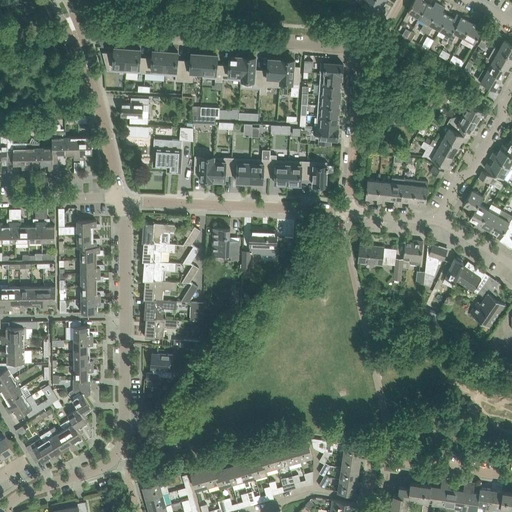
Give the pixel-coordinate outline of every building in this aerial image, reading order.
[(386,10),(381,8),(384,2),(380,0),(366,0),(365,0),(355,0),(356,0),(383,16),(386,10)] [(413,14),(419,17),(427,3),(422,0),(414,0),(403,19),(408,22),(413,14)] [(426,21),(421,29),(425,31),(440,4),(436,2),(433,6),(427,3),(419,17),(426,21)] [(429,34),(434,26),(440,29),(448,15),(442,11),(445,7),(440,4),(425,31),(429,34)] [(446,44),(446,43),(448,39),(461,16),(456,13),(454,18),(448,15),(440,29),(446,33),(440,45),(444,47),(446,44)] [(472,22),(461,16),(448,39),(452,41),(458,31),(465,35),(472,22)] [(465,35),(461,41),(472,48),(485,24),(480,21),(478,25),(472,22),(465,35)] [(487,43),(493,32),(487,29),(481,39),(487,43)] [(511,42),(505,39),(499,49),(511,57),(511,42)] [(114,53),(102,52),(107,70),(126,71),(128,48),(115,47),(114,53)] [(128,48),(126,71),(145,73),(146,57),(140,57),(141,48),(128,48)] [(146,57),(145,73),(165,74),(166,50),(153,49),(153,57),(146,57)] [(443,49),(439,55),(447,59),(450,53),(443,49)] [(511,57),(499,49),(493,60),(508,68),(511,62),(511,57)] [(166,50),(165,74),(176,75),(175,80),(183,81),(185,60),(178,59),(178,51),(166,50)] [(185,60),(183,81),(193,81),(193,77),(198,73),(203,73),(205,53),(192,52),(191,60),(185,60)] [(203,73),(203,77),(215,78),(215,81),(222,81),(223,78),(223,64),(217,64),(218,54),(205,53),(203,73)] [(449,61),(459,66),(461,67),(464,60),(453,54),(449,61)] [(223,64),(223,78),(242,80),(243,56),(230,55),(230,65),(223,64)] [(243,56),(242,80),(254,81),(253,87),(260,87),(262,69),(255,69),(256,57),(243,56)] [(260,87),(260,93),(267,94),(267,86),(280,87),(280,83),(282,59),(269,58),(268,70),(262,69),(260,87)] [(282,59),(280,83),(299,84),(301,66),(294,65),(295,60),(282,59)] [(508,68),(493,60),(487,70),(502,79),(505,73),(509,75),(511,70),(508,68)] [(305,61),(304,71),(309,71),(312,72),(313,61),(305,61)] [(321,61),(320,72),(324,72),(342,74),(343,63),(326,62),(325,62),(321,61)] [(463,71),(462,74),(468,77),(473,70),(471,69),(474,63),(469,61),(467,65),(463,71)] [(498,85),(502,79),(487,70),(481,81),(500,92),(502,87),(498,85)] [(320,72),(319,83),(341,85),(342,74),(324,72),(320,72)] [(319,83),(319,94),(341,96),(341,85),(319,83)] [(439,95),(438,97),(438,98),(446,102),(451,93),(444,89),(442,87),(438,94),(439,95)] [(319,94),(318,105),(340,106),(341,96),(319,94)] [(122,103),(121,116),(131,116),(131,122),(148,123),(149,98),(137,97),(137,103),(122,103)] [(463,99),(458,109),(463,112),(463,113),(478,121),(481,115),(485,117),(488,113),(463,99)] [(318,105),(317,115),(339,117),(340,106),(318,105)] [(210,107),(210,115),(216,116),(216,118),(219,118),(220,110),(220,107),(210,107)] [(220,110),(219,118),(239,119),(239,111),(220,110)] [(239,111),(239,119),(258,120),(258,112),(239,111)] [(446,124),(450,126),(458,131),(469,137),(472,132),(476,134),(478,130),(474,127),(478,121),(463,113),(460,118),(457,116),(451,118),(449,120),(446,124)] [(317,115),(316,126),(338,128),(339,117),(317,115)] [(271,124),(271,132),(290,133),(291,127),(291,125),(271,124)] [(181,126),(180,139),(193,140),(193,127),(187,126),(181,126)] [(316,126),(315,137),(319,138),(319,144),(331,145),(331,139),(337,139),(338,128),(316,126)] [(444,137),(459,145),(462,139),(466,142),(469,137),(458,131),(450,126),(444,137)] [(66,130),(52,130),(53,146),(53,159),(53,164),(58,163),(58,153),(66,153),(66,136),(66,130)] [(8,142),(8,164),(22,163),(22,177),(26,177),(26,169),(27,169),(27,142),(14,142),(14,136),(8,136),(8,142)] [(74,153),(74,159),(79,159),(79,136),(66,136),(66,153),(74,153)] [(92,136),(82,136),(79,136),(79,159),(80,159),(80,167),(84,167),(84,153),(92,152),(92,136)] [(441,142),(433,138),(430,143),(453,156),(456,150),(460,152),(463,147),(459,145),(444,137),(441,142)] [(32,138),(30,142),(27,142),(27,169),(32,169),(32,163),(40,163),(40,147),(39,147),(39,142),(39,141),(32,138)] [(153,150),(153,151),(154,151),(154,166),(168,167),(168,171),(171,171),(180,172),(182,148),(182,140),(172,139),(172,143),(155,142),(155,150),(153,150)] [(453,156),(430,143),(424,140),(421,145),(421,146),(426,149),(422,155),(427,155),(432,158),(450,169),(453,165),(449,162),(453,156)] [(511,140),(507,146),(503,144),(501,148),(511,154),(511,140)] [(53,146),(40,147),(40,163),(48,163),(48,169),(50,169),(50,177),(53,177),(53,172),(53,169),(53,164),(53,159),(53,146)] [(495,159),(509,167),(511,162),(511,154),(501,148),(497,154),(493,152),(490,157),(494,159),(495,159)] [(270,159),(269,177),(275,177),(275,183),(288,183),(289,159),(277,159),(277,154),(270,154),(270,159)] [(195,155),(194,173),(200,173),(200,179),(213,180),(214,156),(195,155)] [(214,156),(213,180),(225,181),(225,175),(231,175),(232,157),(214,156)] [(232,157),(231,175),(237,175),(237,181),(250,182),(251,158),(232,157)] [(251,158),(250,182),(263,182),(263,176),(269,177),(270,159),(251,158)] [(289,159),(288,183),(301,184),(301,178),(307,178),(308,160),(289,159)] [(495,159),(494,159),(491,165),(487,162),(485,167),(503,178),(508,180),(511,172),(511,168),(509,167),(495,159)] [(308,160),(307,178),(313,179),(313,185),(326,185),(327,170),(328,170),(328,166),(327,166),(327,161),(308,160)] [(431,170),(432,171),(441,176),(444,170),(434,164),(431,170)] [(490,183),(494,177),(483,171),(479,176),(490,183)] [(404,178),(392,177),(391,182),(392,182),(390,199),(397,199),(397,204),(402,204),(403,200),(402,200),(404,178)] [(503,183),(494,177),(490,183),(500,189),(500,188),(503,183)] [(413,206),(416,179),(404,178),(402,200),(403,200),(409,201),(409,205),(413,206)] [(378,197),(380,180),(368,179),(365,201),(371,201),(371,197),(378,197)] [(426,202),(429,180),(416,179),(413,206),(418,206),(419,201),(426,202)] [(392,182),(391,182),(380,180),(378,197),(377,202),(382,202),(383,198),(390,199),(392,182)] [(472,214),(478,203),(479,204),(483,196),(472,189),(464,204),(470,208),(468,212),(472,214)] [(478,203),(472,214),(469,218),(476,222),(474,225),(478,228),(489,209),(479,204),(478,203)] [(484,226),(491,230),(502,210),(493,204),(490,210),(489,209),(478,228),(482,230),(484,226)] [(22,217),(22,207),(10,208),(10,218),(22,217)] [(502,210),(491,230),(497,233),(495,237),(499,240),(503,233),(509,222),(511,218),(511,216),(511,214),(503,209),(502,210)] [(7,225),(3,225),(3,241),(16,241),(16,222),(12,222),(12,218),(7,219),(7,225)] [(19,222),(16,222),(16,241),(29,241),(29,225),(24,225),(24,218),(19,218),(19,222)] [(33,225),(29,225),(29,241),(42,241),(42,221),(38,221),(38,218),(33,218),(33,225)] [(49,244),(55,244),(55,241),(55,234),(55,224),(50,224),(50,218),(45,218),(45,221),(42,221),(42,241),(49,241),(49,244)] [(62,237),(62,233),(78,233),(93,233),(93,228),(100,228),(100,223),(97,223),(96,220),(77,220),(77,226),(65,226),(65,218),(59,218),(59,233),(59,237),(62,237)] [(511,218),(509,222),(503,233),(499,240),(507,244),(507,245),(511,247),(511,218)] [(175,224),(144,221),(142,241),(144,241),(161,242),(162,231),(174,232),(175,224)] [(201,230),(195,226),(183,244),(191,245),(201,230)] [(227,258),(239,259),(240,241),(230,240),(230,228),(213,227),(212,254),(227,255),(227,258)] [(251,229),(250,246),(276,247),(277,230),(251,229)] [(78,246),(81,246),(97,246),(97,243),(100,243),(100,238),(94,238),(93,233),(78,233),(78,246)] [(411,263),(421,264),(423,241),(413,239),(413,241),(405,241),(403,258),(412,259),(411,263)] [(162,261),(169,261),(170,251),(175,251),(175,243),(161,242),(144,241),(144,247),(143,260),(145,260),(162,261)] [(425,271),(424,283),(431,285),(440,258),(444,259),(448,249),(428,242),(425,271)] [(183,263),(191,263),(200,248),(194,245),(183,263)] [(403,259),(396,258),(396,257),(397,249),(361,245),(359,261),(395,264),(394,279),(401,280),(403,265),(403,259)] [(81,246),(81,259),(97,259),(97,254),(103,254),(103,249),(100,249),(100,246),(97,246),(81,246)] [(243,251),(242,269),(250,269),(251,251),(243,251)] [(465,266),(464,266),(462,265),(464,262),(462,261),(463,259),(457,256),(456,258),(455,257),(450,266),(445,277),(455,281),(456,278),(465,266)] [(97,264),(97,259),(81,259),(81,272),(100,272),(100,269),(104,269),(104,264),(97,264)] [(176,262),(169,261),(162,261),(145,260),(143,279),(145,279),(162,280),(163,269),(175,270),(176,262)] [(474,289),(478,292),(490,275),(468,260),(464,266),(465,266),(456,278),(473,290),(474,289)] [(182,282),(190,282),(199,267),(193,264),(182,282)] [(417,270),(416,282),(424,283),(425,271),(417,270)] [(100,275),(100,272),(81,272),(81,286),(97,285),(97,281),(104,280),(104,275),(100,275)] [(470,313),(481,320),(483,321),(480,327),(485,331),(505,303),(491,294),(499,282),(490,275),(478,292),(485,297),(481,303),(479,301),(470,313)] [(163,288),(176,289),(176,281),(162,280),(145,279),(144,298),(146,298),(162,299),(163,288)] [(181,301),(189,301),(198,286),(192,282),(181,301)] [(97,285),(81,286),(82,298),(101,298),(101,295),(104,295),(104,290),(97,290),(97,285)] [(0,304),(5,304),(5,309),(9,309),(9,287),(0,286),(0,304)] [(13,309),(13,304),(21,304),(20,286),(9,287),(9,309),(13,309)] [(25,309),(25,304),(33,304),(32,286),(20,286),(21,304),(21,309),(25,309)] [(40,304),(40,309),(44,309),(44,286),(32,286),(33,304),(40,304)] [(56,286),(44,286),(44,309),(48,309),(48,304),(56,304),(56,286)] [(101,301),(101,298),(82,298),(82,312),(98,312),(98,307),(104,307),(104,301),(101,301)] [(163,318),(164,307),(176,308),(177,300),(162,299),(146,298),(144,317),(146,317),(165,319),(165,318),(163,318)] [(203,321),(204,302),(191,301),(190,320),(203,321)] [(145,336),(164,338),(165,326),(177,327),(177,319),(165,318),(165,319),(146,317),(145,336)] [(74,326),(74,339),(93,338),(93,335),(97,335),(96,330),(90,330),(90,326),(81,326),(81,320),(69,320),(69,326),(74,326)] [(1,335),(1,338),(24,338),(24,327),(29,327),(29,321),(12,321),(12,327),(6,327),(7,335),(1,335)] [(7,342),(7,350),(24,349),(24,338),(1,338),(2,343),(7,342)] [(74,339),(75,352),(90,352),(90,347),(97,347),(97,342),(93,342),(93,338),(74,339)] [(184,339),(183,346),(202,348),(202,341),(184,339)] [(7,362),(20,362),(24,362),(24,349),(7,350),(2,350),(2,354),(7,354),(7,362)] [(75,352),(75,365),(94,365),(94,362),(97,362),(97,356),(90,356),(90,352),(75,352)] [(158,373),(158,369),(172,370),(173,354),(157,353),(157,354),(152,353),(151,368),(152,368),(151,372),(147,372),(147,379),(158,379),(158,373)] [(0,385),(14,377),(8,368),(10,366),(20,366),(20,362),(7,362),(0,362),(0,385)] [(86,385),(87,388),(91,388),(90,373),(97,373),(97,368),(94,368),(94,365),(75,365),(75,379),(79,379),(79,385),(86,385)] [(20,388),(14,377),(0,385),(0,390),(1,390),(5,397),(20,388)] [(68,392),(78,408),(78,407),(85,418),(88,416),(85,412),(92,408),(85,397),(91,393),(91,388),(87,388),(86,385),(79,385),(79,379),(75,379),(73,379),(73,389),(74,389),(68,392)] [(26,398),(20,388),(5,397),(9,404),(5,406),(7,409),(26,398)] [(58,398),(55,394),(33,408),(26,398),(7,409),(9,413),(13,410),(17,417),(26,411),(29,417),(39,410),(53,402),(58,398)] [(53,411),(51,407),(41,414),(43,417),(53,411)] [(74,422),(80,433),(83,431),(81,427),(88,423),(85,418),(78,407),(78,408),(68,414),(70,417),(73,422),(74,422)] [(30,420),(33,423),(43,417),(41,414),(30,420)] [(70,417),(60,424),(63,429),(63,428),(76,448),(79,446),(76,442),(83,438),(80,433),(74,422),(73,422),(70,417)] [(18,428),(16,430),(19,435),(26,431),(22,425),(18,428)] [(58,432),(54,427),(50,429),(63,450),(70,446),(72,450),(76,448),(63,428),(63,429),(58,432)] [(50,429),(40,435),(43,441),(44,440),(56,460),(59,458),(56,454),(63,450),(50,429)] [(167,439),(163,435),(159,439),(155,443),(159,446),(163,442),(167,439)] [(6,436),(0,439),(0,449),(4,456),(14,450),(6,436)] [(314,447),(324,452),(326,450),(327,440),(311,437),(314,447)] [(307,439),(295,442),(300,460),(312,457),(307,439)] [(44,440),(43,441),(34,447),(31,443),(26,446),(36,462),(41,459),(43,462),(50,458),(52,462),(56,460),(44,440)] [(295,442),(284,446),(289,463),(300,460),(295,442)] [(345,442),(344,447),(343,455),(361,458),(363,445),(345,442)] [(277,467),(289,463),(284,446),(272,449),(277,467)] [(261,452),(262,456),(265,470),(266,470),(277,467),(272,449),(261,452)] [(324,452),(319,460),(324,463),(326,462),(331,453),(326,450),(324,452)] [(341,467),(359,470),(361,458),(343,455),(341,467)] [(262,456),(251,460),(255,477),(267,474),(266,470),(265,470),(262,456)] [(244,480),(246,486),(246,487),(251,486),(249,479),(255,477),(251,460),(239,463),(244,480)] [(324,463),(319,472),(324,475),(326,474),(331,465),(326,462),(324,463)] [(232,483),(234,489),(246,486),(244,480),(239,463),(227,466),(232,483)] [(203,468),(208,486),(209,491),(221,488),(220,487),(215,469),(216,469),(215,465),(203,468)] [(227,466),(216,469),(215,469),(220,487),(232,483),(227,466)] [(339,479),(358,482),(359,470),(341,467),(339,479)] [(196,489),(208,486),(203,468),(191,471),(196,489)] [(306,479),(307,485),(313,483),(313,470),(304,473),(306,479)] [(182,475),(186,487),(191,486),(188,474),(182,475)] [(299,474),(293,475),(295,487),(296,488),(307,485),(306,479),(300,481),(299,474)] [(331,477),(326,474),(324,475),(319,485),(324,488),(331,477)] [(164,494),(164,493),(168,492),(163,475),(159,476),(160,481),(142,486),(146,499),(164,494)] [(288,484),(283,485),(284,491),(290,489),(295,487),(293,475),(286,477),(288,484)] [(356,493),(358,482),(339,479),(338,491),(356,493)] [(272,494),(273,494),(284,491),(283,485),(277,487),(276,480),(270,482),(271,486),(270,486),(272,494)] [(410,486),(402,485),(400,485),(399,494),(394,493),(390,511),(406,511),(409,497),(431,500),(433,485),(431,485),(410,482),(410,486)] [(432,503),(440,504),(439,507),(443,507),(446,487),(434,485),(433,485),(431,500),(432,501),(432,503)] [(186,487),(189,499),(194,498),(191,486),(186,487)] [(264,487),(266,494),(261,496),(262,501),(274,498),(273,494),(272,494),(270,486),(264,487)] [(256,496),(266,494),(264,487),(254,490),(256,496)] [(445,511),(447,505),(455,506),(457,489),(446,487),(443,507),(439,507),(438,511),(445,511)] [(478,505),(477,510),(485,511),(485,509),(489,509),(492,489),(480,487),(479,492),(480,492),(478,505)] [(457,489),(455,506),(462,507),(462,510),(465,511),(468,490),(457,489)] [(484,511),(500,511),(501,506),(503,491),(492,489),(489,509),(485,509),(485,511),(484,511)] [(468,511),(469,508),(477,510),(478,505),(480,492),(479,492),(468,490),(465,511),(462,510),(461,511),(468,511)] [(253,491),(248,492),(251,504),(262,501),(261,496),(255,497),(253,491)] [(511,492),(503,491),(501,506),(511,507),(511,492)] [(243,501),(238,502),(239,508),(251,504),(248,492),(241,494),(243,501)] [(167,505),(164,494),(146,499),(149,510),(167,505)] [(227,511),(239,508),(238,502),(232,504),(230,497),(224,499),(227,511)] [(194,498),(189,499),(192,510),(198,509),(194,498)] [(215,511),(224,511),(227,511),(224,499),(218,501),(220,507),(215,509),(215,511)] [(333,499),(331,510),(343,511),(350,511),(351,507),(356,508),(357,503),(333,499)] [(305,504),(309,508),(314,503),(310,500),(305,504)] [(87,511),(86,501),(78,503),(78,505),(55,510),(55,511),(87,511)] [(202,511),(215,511),(215,509),(209,510),(207,503),(201,505),(202,511)]
